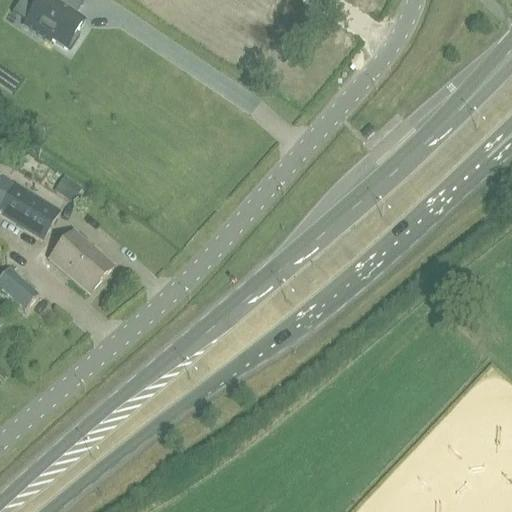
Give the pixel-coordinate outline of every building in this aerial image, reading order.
[(40,0),(41,0),(23,27),(50,45),(51,43),(66,52),(68,49),(70,51),(80,36),(77,35),(85,22),(58,5),(61,0),(40,0)] [(146,0),(87,0),(148,44),(160,27),(143,14),(151,3),(146,0)] [(203,100),(190,115),(211,134),(224,119),(203,100)] [(229,150),(254,122),(238,107),(212,135),(229,150)] [(0,217),(41,242),(59,213),(0,177),(0,217)] [(83,193),(65,181),(56,195),(73,207),(83,193)] [(89,296),(113,269),(73,233),(48,261),(89,296)] [(0,291),(25,313),(39,296),(9,270),(0,280),(0,291)]
